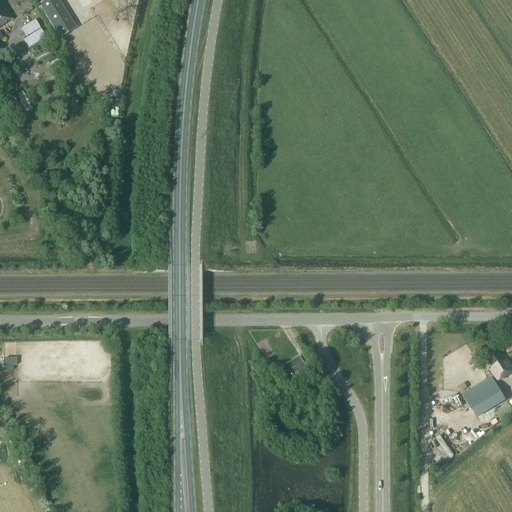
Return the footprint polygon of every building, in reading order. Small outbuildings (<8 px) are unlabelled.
[(0,0),(0,27),(13,19),(1,0),(0,0)] [(76,29),(58,0),(45,0),(39,4),(60,38),(76,29)] [(40,30),(24,41),(30,49),(47,38),(40,30)] [(56,47),(38,53),(41,62),(51,59),(49,53),(57,51),(56,47)] [(13,125),(20,121),(15,110),(7,114),(13,125)] [(492,367),(490,369),(496,379),(498,381),(511,372),(511,368),(506,359),(504,360),(498,350),(486,358),(492,367)] [(308,370),(300,356),(283,367),(292,380),(308,370)] [(17,360),(4,360),(4,369),(16,369),(17,360)] [(489,376),(462,393),(475,413),(502,396),(489,376)] [(509,405),(503,396),(475,414),(480,423),(509,405)] [(436,478),(446,467),(443,464),(432,474),(436,478)]
